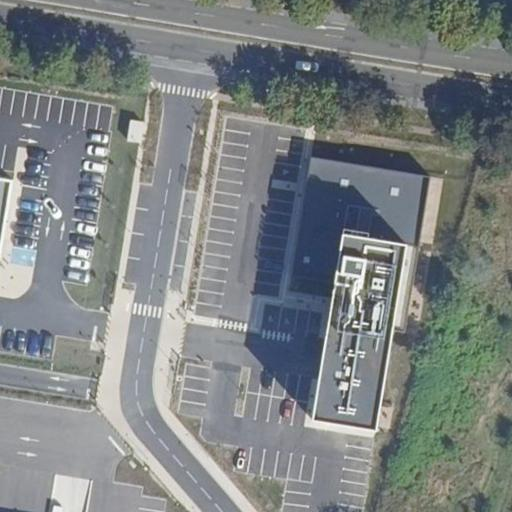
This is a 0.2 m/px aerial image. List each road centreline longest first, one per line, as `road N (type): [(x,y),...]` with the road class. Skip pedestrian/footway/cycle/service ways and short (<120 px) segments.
road 1 (secondary): [(0,16),(511,100)]
road 2 (secondary): [(511,62),(116,0)]
